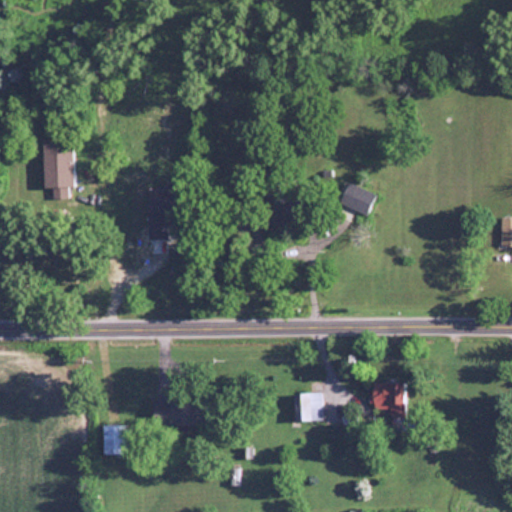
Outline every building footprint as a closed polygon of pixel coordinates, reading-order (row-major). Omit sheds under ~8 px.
[(53,187),(53,195),(73,194),(72,138),(43,139),(44,187),(53,187)] [(340,202),(367,214),(376,193),(349,181),(340,202)] [(298,222),(298,196),(271,196),(271,222),(298,222)] [(511,215),(501,215),(500,245),(511,245),(511,215)] [(175,231),(134,231),(134,252),(175,252),(175,231)] [(405,381),(373,381),(373,408),(390,408),(390,420),(405,420),(405,381)] [(322,392),(294,392),(294,419),(322,419),(322,392)] [(154,397),(154,424),(205,424),(205,397),(154,397)] [(103,453),(126,453),(126,424),(103,424),(103,453)]
